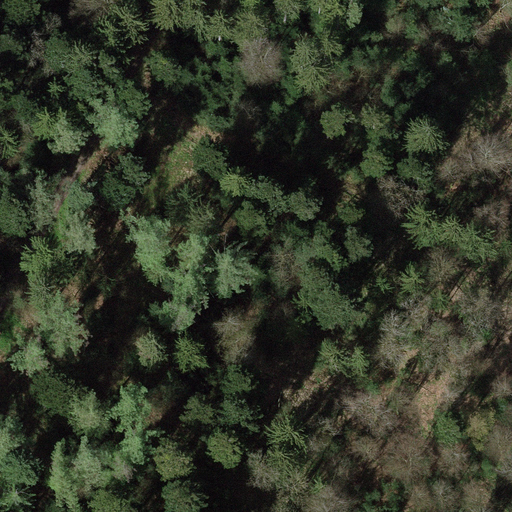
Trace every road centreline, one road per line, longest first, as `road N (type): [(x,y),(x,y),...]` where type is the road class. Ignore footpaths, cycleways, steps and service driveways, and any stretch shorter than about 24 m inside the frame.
road 1 (track): [(511,68),(312,490),(310,511)]
road 2 (track): [(0,317),(179,0)]
